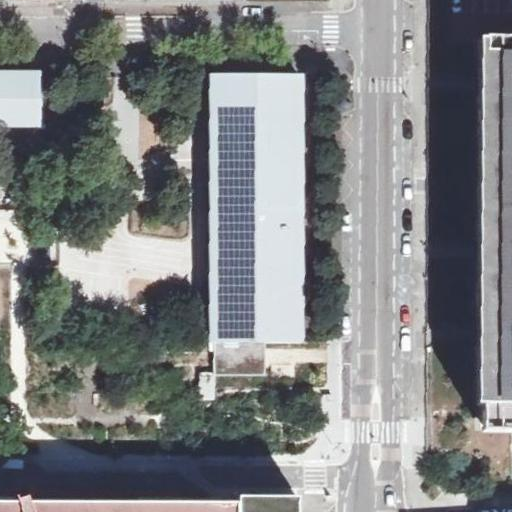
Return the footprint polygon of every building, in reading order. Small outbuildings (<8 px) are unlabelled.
[(488,345),(488,404),(484,404),(484,424),(511,424),(511,41),(489,41),(488,121),(488,194),(488,263),(488,345)] [(0,123),(39,124),(39,76),(0,75),(0,123)] [(215,342),(215,373),(264,374),(264,342),(298,342),(298,320),(290,320),(290,233),(298,234),(298,187),(290,187),(290,101),(298,101),(298,77),(214,77),(215,104),(214,342),(215,342)] [(200,400),(215,400),(215,373),(200,373),(200,400)] [(237,511),(238,498),(198,498),(139,498),(139,503),(30,503),(28,497),(17,497),(0,496),(0,511),(237,511)] [(237,511),(297,511),(297,498),(238,498),(237,511)]
